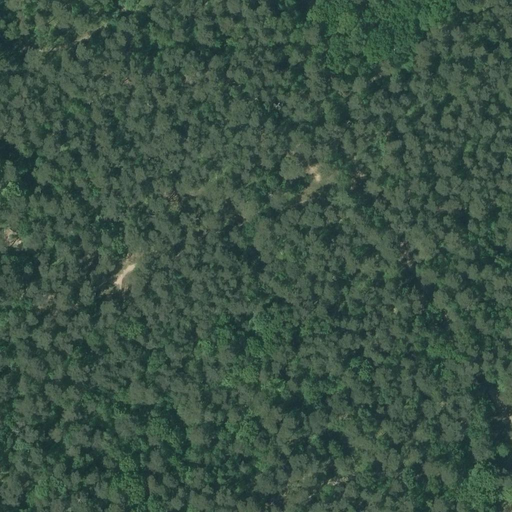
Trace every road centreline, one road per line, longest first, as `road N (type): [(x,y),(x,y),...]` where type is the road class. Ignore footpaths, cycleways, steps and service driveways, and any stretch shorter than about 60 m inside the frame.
road 1 (track): [(511,432),(478,366),(362,192),(417,205),(511,200)]
road 2 (track): [(285,0),(268,49),(198,48),(128,18),(54,50),(17,49),(0,36)]
road 3 (track): [(362,192),(348,150),(268,49)]
road 4 (track): [(453,481),(357,477),(294,511)]
